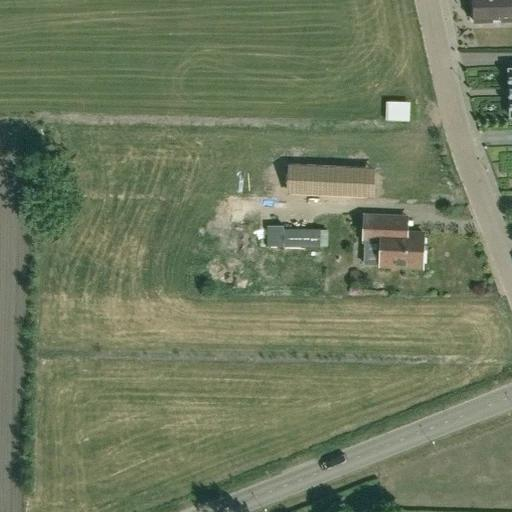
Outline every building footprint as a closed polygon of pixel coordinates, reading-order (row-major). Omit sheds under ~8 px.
[(511,0),(474,0),(475,23),(511,22),(511,0)] [(397,121),(419,120),(418,101),(396,102),(397,121)] [(372,169),(351,168),(290,165),(289,192),(350,195),(371,196),(372,169)] [(423,268),(424,234),(395,232),(396,217),(365,215),(364,241),(364,244),(366,245),(365,265),(381,266),(423,268)] [(320,246),(320,229),(283,229),(283,225),(266,225),(266,246),(320,246)] [(213,267),(213,268),(212,280),(226,280),(227,267),(213,267)] [(241,286),(241,267),(230,267),(229,286),(241,286)]
